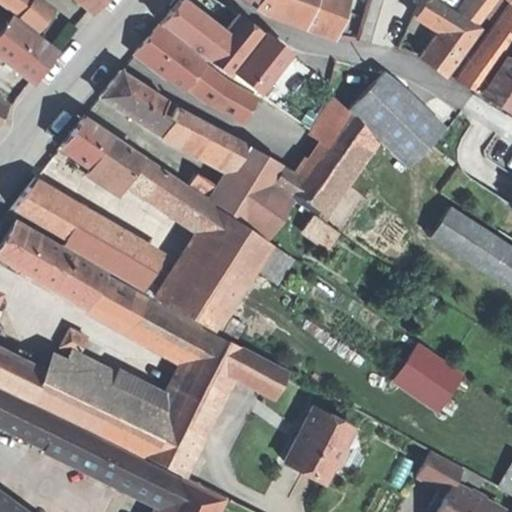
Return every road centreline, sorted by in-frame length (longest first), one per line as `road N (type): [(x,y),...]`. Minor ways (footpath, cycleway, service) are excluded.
road 1 (residential): [(237,0),(290,36),(387,55),(458,98)]
road 2 (tertiary): [(147,0),(0,166)]
